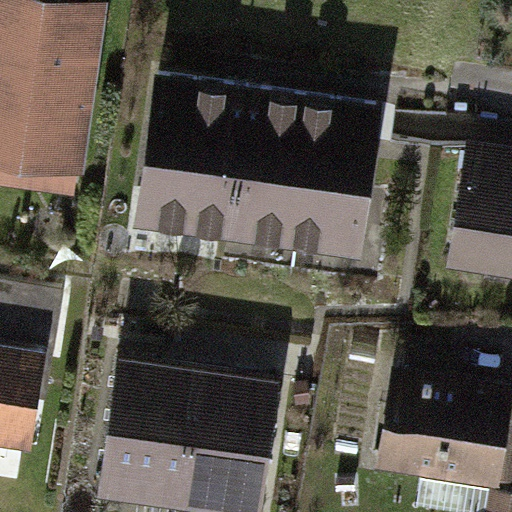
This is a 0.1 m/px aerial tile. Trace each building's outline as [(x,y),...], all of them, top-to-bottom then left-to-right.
[(0,0),(0,142),(15,144),(10,177),(94,188),(99,153),(116,155),(135,0),(0,0)] [(377,109),(166,80),(147,215),(359,244),(377,109)] [(511,142),(475,136),(454,259),(511,269),(511,142)] [(63,281),(0,270),(0,320),(54,330),(63,281)] [(82,343),(0,329),(0,425),(66,437),(82,343)] [(266,511),(285,375),(117,353),(98,497),(210,511),(266,511)] [(511,369),(416,357),(402,462),(511,475),(511,369)]
